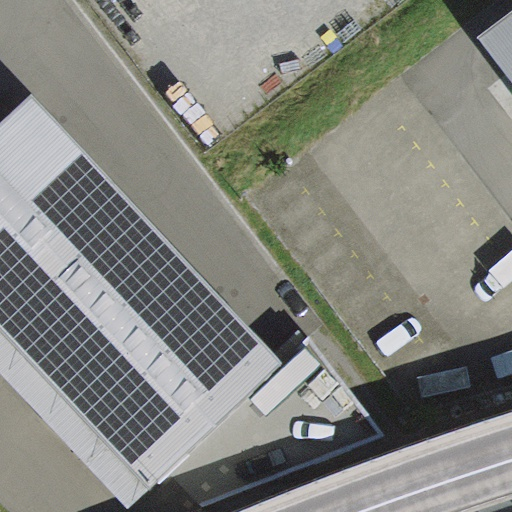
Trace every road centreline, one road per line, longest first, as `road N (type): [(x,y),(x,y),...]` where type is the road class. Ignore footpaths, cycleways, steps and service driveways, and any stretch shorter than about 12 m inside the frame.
road 1 (residential): [(386,428),(30,0)]
road 2 (tertiary): [(511,459),(365,511)]
